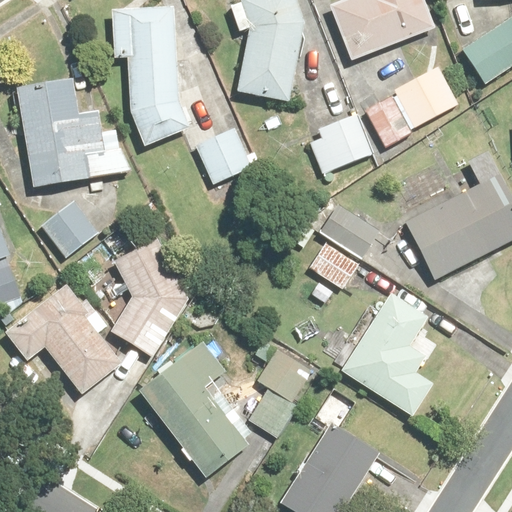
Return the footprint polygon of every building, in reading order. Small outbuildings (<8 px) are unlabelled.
[(240,40),(252,36),(242,96),(296,106),(310,23),(301,0),(253,0),(229,9),(240,40)] [(356,0),(333,9),(352,62),(440,30),(429,0),(356,0)] [(182,98),(179,11),(121,8),(118,62),(134,63),(138,110),(148,148),(193,135),(182,98)] [(511,24),(465,51),(490,94),(511,80),(511,24)] [(119,71),(26,82),(39,192),(132,182),(119,71)] [(441,71),(365,113),(386,151),(462,110),(441,71)] [(325,142),(315,145),(326,177),(376,159),(362,119),(322,134),(325,142)] [(240,132),(197,153),(216,190),(258,169),(240,132)] [(486,189),(412,225),(441,284),(511,249),(511,185),(497,156),(475,167),(486,189)] [(79,203),(45,231),(71,263),(105,235),(79,203)] [(389,238),(340,207),(324,233),(373,263),(389,238)] [(0,213),(0,312),(32,301),(0,213)] [(167,241),(119,264),(138,301),(117,336),(159,361),(197,298),(167,241)] [(313,271),(325,279),(312,299),(329,310),(342,290),(351,296),(368,270),(330,245),(313,271)] [(89,304),(76,287),(13,338),(35,365),(52,351),(90,398),(127,369),(102,338),(115,328),(93,301),(89,304)] [(434,319),(399,296),(347,375),(418,422),(440,389),(421,377),(441,347),(423,336),(434,319)] [(259,360),(271,368),(260,384),(272,393),(251,424),(277,441),(321,374),(288,352),(272,341),(259,360)] [(145,394),(214,486),(258,453),(250,443),(258,437),(224,393),(237,383),(209,346),(145,394)] [(355,403),(335,389),(314,420),(334,433),(355,403)] [(357,511),(389,464),(338,430),(286,508),(292,511),(357,511)]
